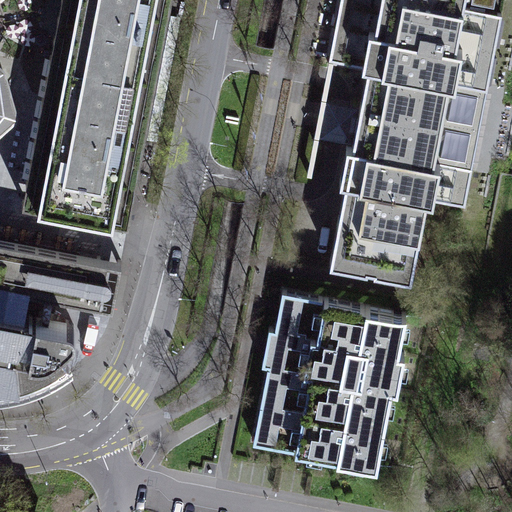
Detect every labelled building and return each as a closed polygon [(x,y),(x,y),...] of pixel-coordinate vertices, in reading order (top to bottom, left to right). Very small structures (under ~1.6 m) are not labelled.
[(137,169),(169,0),(59,0),(21,204),(127,223),(137,169)] [(461,0),(374,0),(358,94),(346,148),(341,178),(324,268),(408,284),(461,0)] [(358,94),(330,87),(318,142),(346,148),(358,94)] [(0,386),(38,377),(75,358),(64,337),(86,297),(113,301),(123,247),(0,223),(0,386)] [(416,321),(285,297),(258,442),(389,466),(416,321)]
